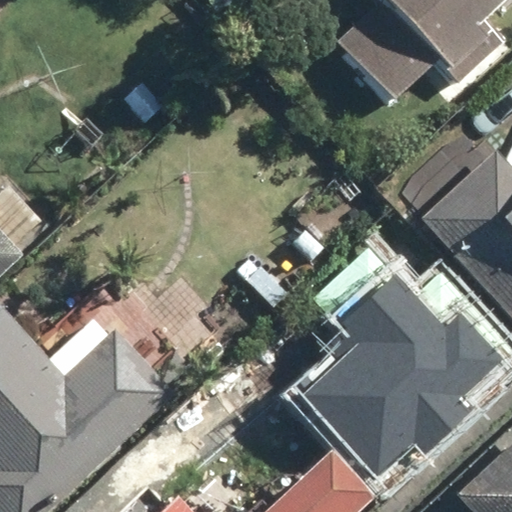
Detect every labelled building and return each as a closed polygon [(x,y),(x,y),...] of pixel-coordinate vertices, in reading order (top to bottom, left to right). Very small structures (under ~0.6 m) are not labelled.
[(207,0),(221,15),(237,0),(207,0)] [(382,0),(334,47),(390,104),(441,54),(464,77),(490,52),(470,32),(503,0),(382,0)] [(511,171),(495,152),(421,219),(511,319),(511,171)] [(0,278),(25,256),(0,228),(0,278)] [(0,511),(46,511),(174,390),(99,312),(53,356),(0,301),(0,511)] [(511,511),(511,440),(451,497),(464,511),(511,511)] [(362,511),(378,497),(333,449),(266,511),(193,511),(179,497),(162,511),(362,511)]
